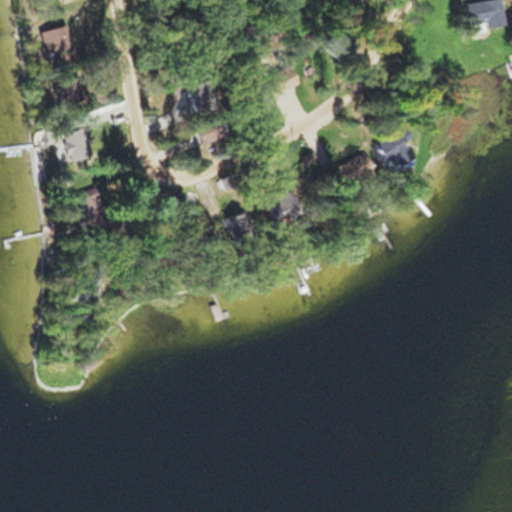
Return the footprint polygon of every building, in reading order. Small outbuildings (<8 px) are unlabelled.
[(501,24),(497,0),(473,0),(460,2),(464,23),(481,20),(482,27),(501,24)] [(66,45),(59,23),(32,32),(39,54),(66,45)] [(320,40),(338,62),(353,49),(334,28),(320,40)] [(265,74),(273,94),(296,84),(287,64),(265,74)] [(46,87),(52,104),(74,97),(68,79),(46,87)] [(267,103),(257,80),(242,87),(252,110),(267,103)] [(394,165),(406,155),(396,142),(405,134),(397,124),(371,145),(382,159),(386,155),(394,165)] [(56,130),(59,158),(84,156),(81,127),(56,130)] [(335,187),(367,170),(357,151),(325,168),(335,187)] [(266,223),(294,212),(285,189),(257,201),(266,223)] [(187,221),(189,207),(179,206),(177,220),(187,221)] [(219,217),(231,243),(249,235),(237,209),(219,217)]
